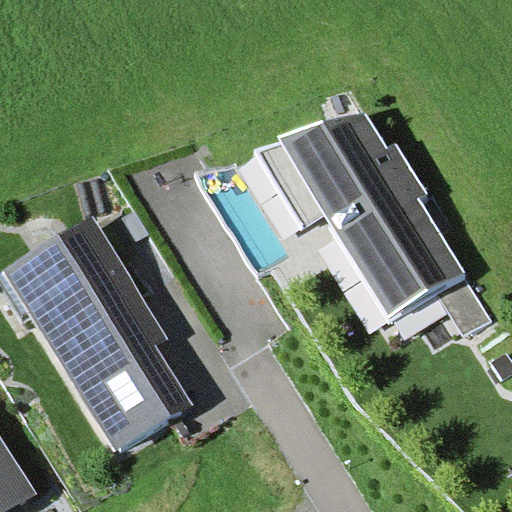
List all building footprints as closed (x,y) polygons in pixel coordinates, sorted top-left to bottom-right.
[(364,111),(278,136),(282,140),(326,213),(389,319),(465,272),(420,197),(428,194),(396,143),(388,146),(364,111)] [(326,213),(282,140),(255,150),(303,226),(326,213)] [(168,338),(92,215),(3,270),(5,274),(29,314),(114,451),(192,404),(156,346),(168,338)] [(0,279),(23,318),(29,314),(5,274),(0,276),(0,279)] [(0,511),(4,511),(36,493),(0,435),(0,511)]
